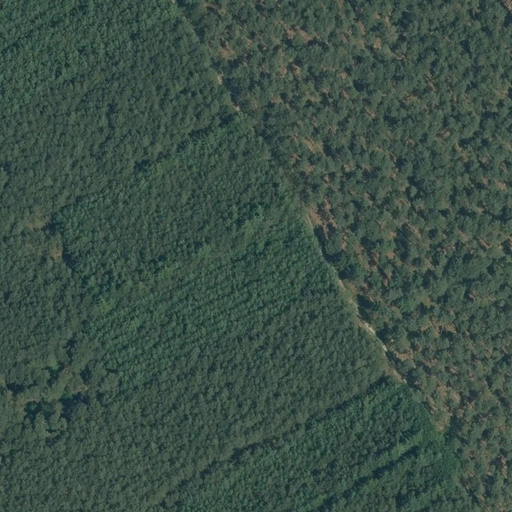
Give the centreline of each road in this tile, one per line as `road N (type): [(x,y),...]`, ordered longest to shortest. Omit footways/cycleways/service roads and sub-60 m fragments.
road 1 (track): [(478,511),(171,0)]
road 2 (track): [(377,347),(511,264)]
road 3 (track): [(324,511),(439,443)]
